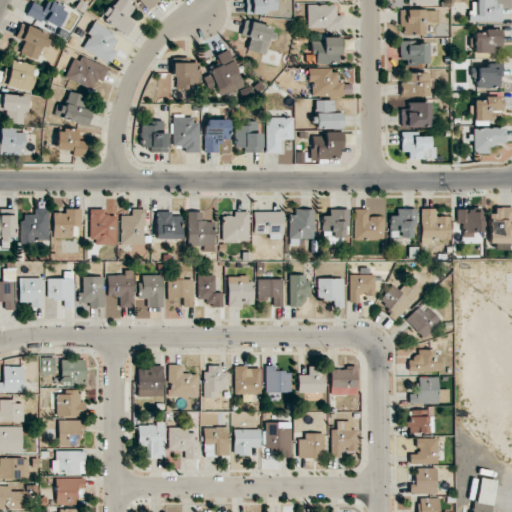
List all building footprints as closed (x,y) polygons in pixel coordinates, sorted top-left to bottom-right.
[(32,1),(26,13),(55,28),(66,8),(51,0),(48,0),(44,8),(32,1)] [(126,18),(134,6),(123,0),(114,0),(102,21),(126,36),(134,23),(126,18)] [(160,0),(159,0),(139,0),(148,10),(160,0)] [(244,0),(245,14),(265,14),(265,10),(276,10),(275,0),(244,0)] [(469,22),(502,21),(501,5),(494,5),(494,0),(475,0),(475,3),(469,3),(469,22)] [(307,29),(342,28),(342,15),(336,15),(335,4),(307,4),(307,29)] [(423,35),(423,22),(436,22),(436,9),(399,10),(400,35),(423,35)] [(265,54),(272,27),(244,20),(240,35),(249,37),(246,50),(265,54)] [(23,40),(18,54),(39,60),(47,33),(19,24),(15,38),(23,40)] [(110,63),(115,51),(112,50),(118,36),(92,24),(88,33),(89,34),(82,50),(110,63)] [(502,31),(473,30),(473,52),(493,52),(493,45),(501,45),(502,31)] [(342,54),(342,37),(322,37),(322,41),(312,41),(312,64),(337,64),(337,55),(342,54)] [(429,41),(400,42),(401,65),(429,65),(429,41)] [(219,96),(243,87),(229,49),(214,54),(219,65),(209,68),(211,74),(203,77),(208,91),(216,88),(219,96)] [(64,77),(92,90),(96,80),(101,82),(107,69),(75,54),(64,77)] [(0,81),(0,83),(30,91),(34,77),(30,76),(33,65),(11,59),(9,68),(4,67),(0,81)] [(197,62),(173,63),(173,88),(197,88),(197,62)] [(501,87),(500,65),(472,66),(473,88),(501,87)] [(307,69),(307,82),(312,82),(312,96),(342,96),(343,82),(337,82),(337,69),(307,69)] [(400,96),(427,96),(427,72),(399,73),(400,96)] [(57,104),(53,117),(88,125),(92,109),(82,107),(85,95),(68,92),(65,106),(57,104)] [(22,122),(22,112),(26,112),(26,95),(0,94),(0,109),(1,110),(1,122),(22,122)] [(342,129),(343,113),(333,112),(333,100),(315,100),(315,128),(342,129)] [(429,102),(406,102),(406,109),(400,109),(400,127),(430,126),(430,119),(429,119),(429,102)] [(196,116),(171,117),(172,147),(183,146),(184,153),(197,152),(196,116)] [(292,140),(292,117),(265,117),(266,153),(280,152),(280,140),(292,140)] [(164,152),(165,120),(140,120),(140,147),(149,147),(149,152),(164,152)] [(228,120),(204,120),(204,152),(219,152),(219,140),(228,139),(228,120)] [(244,153),(260,152),(259,121),(234,122),(235,148),(244,147),(244,153)] [(13,128),(0,128),(0,154),(22,154),(22,132),(13,132),(13,128)] [(57,128),(55,149),(72,151),(71,155),(85,157),(87,141),(77,140),(78,131),(57,128)] [(488,153),(488,145),(503,145),(503,128),(472,128),(472,153),(488,153)] [(343,132),(324,132),(324,136),(311,136),(310,159),(337,159),(337,148),(343,148),(343,132)] [(417,136),(417,132),(400,132),(401,152),(407,151),(407,159),(435,158),(434,147),(429,147),(429,136),(417,136)] [(511,243),(511,207),(490,207),(489,243),(511,243)] [(52,237),(79,238),(79,228),(80,228),(80,209),(64,208),(64,212),(53,212),(52,237)] [(384,216),(368,216),(368,209),(354,208),(353,240),(383,241),(384,216)] [(435,208),(420,209),(421,242),(450,241),(449,216),(435,216),(435,208)] [(456,209),(456,225),(462,224),(462,237),(474,237),(473,232),(482,232),(481,208),(456,209)] [(48,241),(47,209),(33,209),(33,214),(20,214),(21,242),(48,241)] [(116,243),(115,215),(104,215),(104,209),(89,209),(89,243),(116,243)] [(120,216),(120,244),(145,244),(144,209),(131,209),(131,215),(120,216)] [(313,209),(290,210),(290,245),(297,245),(297,239),(314,238),(313,209)] [(389,237),(414,237),(414,209),(396,209),(396,216),(390,216),(389,237)] [(248,211),(233,212),(233,216),(221,216),(222,241),(248,240),(248,211)] [(282,211),(252,212),(252,234),(270,234),(270,238),(278,238),(278,234),(282,234),(282,211)] [(178,212),(155,213),(156,239),(180,238),(178,212)] [(201,212),(187,212),(187,246),(202,246),(202,251),(212,251),(212,221),(201,221),(201,212)] [(14,215),(0,215),(0,240),(14,240),(14,215)] [(132,270),(124,270),(124,274),(106,275),(107,296),(118,296),(119,307),(133,307),(132,270)] [(73,307),(72,271),(63,271),(63,278),(46,278),(46,300),(63,300),(63,307),(73,307)] [(183,279),(183,272),(175,272),(175,279),(167,279),(167,302),(182,302),(182,307),(193,306),(192,279),(183,279)] [(308,274),(288,275),(289,306),(302,306),(302,297),(308,297),(308,274)] [(139,275),(139,298),(146,298),(146,307),(162,307),(162,275),(139,275)] [(197,299),(205,299),(205,306),(222,306),(222,293),(214,292),(214,275),(198,275),(197,299)] [(374,275),(348,275),(349,303),(359,302),(359,295),(374,295),(374,275)] [(80,277),(81,303),(88,302),(88,307),(102,307),(102,276),(80,277)] [(227,276),(228,307),(243,307),(243,304),(252,303),(251,276),(227,276)] [(18,302),(29,302),(30,307),(41,306),(41,277),(18,278),(18,302)] [(342,307),(343,279),(318,278),(317,300),(333,300),(333,307),(342,307)] [(282,279),(257,279),(257,299),(272,299),(272,306),(282,306),(282,279)] [(399,290),(391,285),(378,301),(391,311),(387,315),(395,321),(420,289),(408,279),(399,290)] [(0,301),(3,302),(3,310),(13,310),(12,281),(0,281),(0,301)] [(421,304),(405,319),(422,337),(438,322),(421,304)] [(440,351),(416,350),(416,358),(407,357),(407,371),(439,372),(440,351)] [(54,357),(40,357),(40,374),(54,374),(54,357)] [(60,360),(60,386),(85,385),(85,359),(60,360)] [(181,364),(167,364),(167,397),(197,396),(197,373),(181,374),(181,364)] [(225,365),(203,366),(204,398),(215,397),(215,390),(225,390),(225,365)] [(22,366),(2,366),(2,382),(0,381),(0,391),(22,392),(22,366)] [(290,371),(275,371),(275,366),(264,366),(264,392),(290,392),(290,371)] [(323,392),(323,366),(307,366),(307,375),(297,375),(297,393),(323,392)] [(162,396),(161,367),(136,367),(137,396),(162,396)] [(260,394),(260,367),(234,367),(233,394),(260,394)] [(356,394),(355,367),(329,368),(330,395),(356,394)] [(436,377),(417,377),(417,393),(408,393),(408,404),(437,403),(436,377)] [(56,416),(80,416),(79,391),(55,391),(56,416)] [(0,421),(22,422),(22,401),(0,400),(0,421)] [(432,417),(424,417),(424,409),(408,410),(409,433),(432,432),(432,417)] [(58,420),(57,445),(79,446),(79,430),(82,430),(82,420),(58,420)] [(329,429),(331,458),(345,457),(345,451),(357,450),(356,429),(350,430),(349,421),(335,421),(336,429),(329,429)] [(290,422),(264,422),(264,448),(280,448),(280,458),(290,457),(290,422)] [(137,423),(137,446),(146,447),(146,458),(162,458),(163,424),(137,423)] [(21,426),(0,426),(0,452),(21,452),(21,426)] [(197,459),(196,433),(187,433),(186,427),(167,427),(168,450),(184,450),(184,459),(197,459)] [(203,427),(203,456),(228,455),(227,427),(203,427)] [(259,429),(233,429),(233,455),(249,456),(249,447),(259,447),(259,429)] [(297,435),(297,458),(323,458),(323,434),(297,435)] [(436,438),(415,438),(415,453),(408,453),(409,464),(436,464),(436,438)] [(84,450),(53,451),(54,473),(84,472),(84,450)] [(0,478),(27,478),(27,457),(0,457),(0,478)] [(435,493),(435,468),(414,468),(414,484),(408,484),(409,494),(435,493)] [(84,488),(84,478),(55,479),(56,505),(77,504),(77,489),(84,488)] [(475,510),(491,511),(494,479),(478,478),(475,510)] [(9,491),(9,485),(0,485),(0,509),(25,509),(24,491),(9,491)] [(445,511),(446,511),(438,511),(437,498),(416,498),(416,511),(445,511)]
